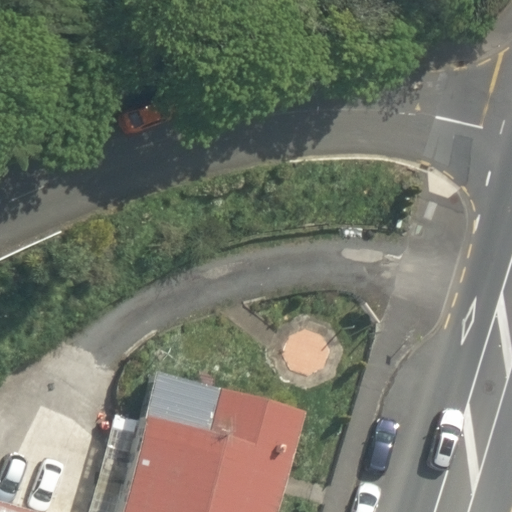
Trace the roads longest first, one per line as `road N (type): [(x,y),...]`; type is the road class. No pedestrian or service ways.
road 1 (residential): [(0,207),(173,138),(294,115),(395,114),(511,137)]
road 2 (secondary): [(453,511),(511,311)]
